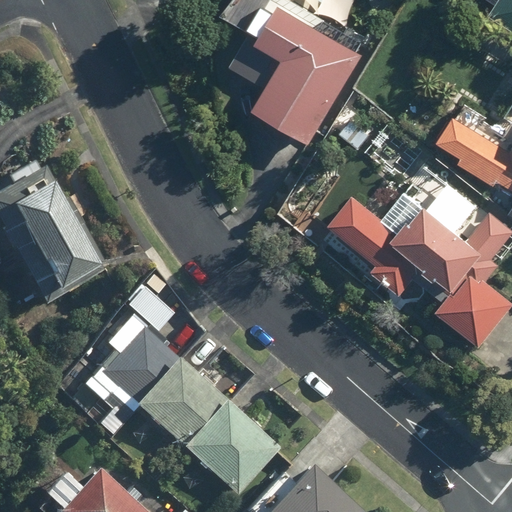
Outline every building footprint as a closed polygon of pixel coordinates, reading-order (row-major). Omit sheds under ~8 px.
[(511,0),(499,0),(490,15),(511,28),(511,0)] [(363,54),(281,5),(258,43),(286,60),(256,110),(310,143),(363,54)] [(511,149),(510,152),(456,118),(441,141),(465,157),(461,162),(496,185),(500,178),(511,186),(511,212),(511,213),(511,149)] [(0,224),(23,263),(3,276),(23,309),(100,262),(40,162),(0,186),(0,224)] [(401,234),(355,196),(331,225),(379,265),(374,271),(401,294),(416,276),(428,286),(437,274),(456,289),(438,310),(480,344),(511,305),(511,301),(486,280),(499,265),(493,260),(511,236),(511,231),(490,214),(467,242),(424,206),(401,234)] [(112,392),(119,384),(235,496),(280,449),(196,367),(193,370),(154,333),(174,312),(140,280),(123,298),(126,301),(52,388),(86,416),(88,414),(110,433),(132,411),(112,392)] [(310,461),(262,511),(359,511),(362,509),(310,461)] [(61,511),(159,511),(133,487),(127,494),(97,466),(57,508),(61,511)]
